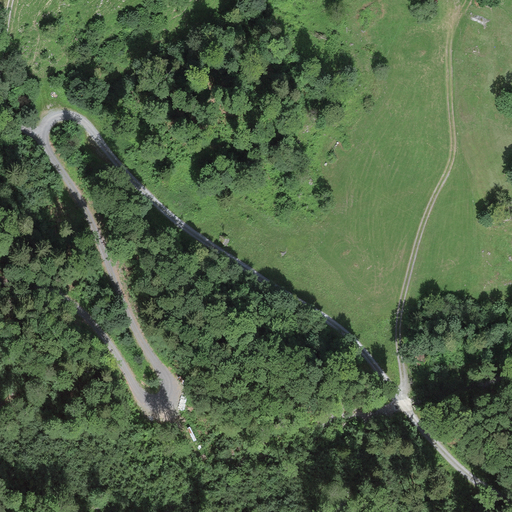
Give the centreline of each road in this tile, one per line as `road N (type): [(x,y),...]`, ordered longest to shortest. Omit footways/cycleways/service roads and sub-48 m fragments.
road 1 (track): [(511,501),(468,475),(344,326),(139,186),(83,112),(53,100),(36,131),(171,382),(170,405),(145,402),(67,295),(0,280)]
road 2 (track): [(402,400),(395,347),(404,290),(454,146),(448,50),(457,1)]
